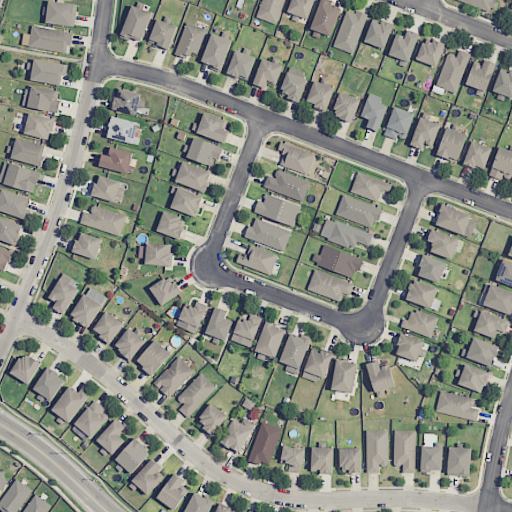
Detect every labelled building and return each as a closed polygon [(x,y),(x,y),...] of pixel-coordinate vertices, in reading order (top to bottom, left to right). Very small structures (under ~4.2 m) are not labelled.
[(262,0),(257,17),(276,24),(284,0),(262,0)] [(314,0),(291,0),(287,12),(307,20),(314,0)] [(331,36),(341,7),(321,0),(320,0),(310,29),(331,36)] [(455,0),(495,12),(498,2),(493,1),(493,0),(455,0)] [(75,26),(77,4),(48,1),(46,24),(75,26)] [(122,36),(142,42),(151,12),(130,6),(122,36)] [(367,14),(356,10),(355,13),(345,10),(334,47),(354,54),(367,14)] [(385,49),(393,25),(372,18),(364,42),(385,49)] [(148,42),(168,50),(177,26),(157,19),(148,42)] [(198,54),(207,30),(186,22),(175,54),(189,60),(191,52),(198,54)] [(73,33),(32,25),(28,46),(66,54),(68,45),(71,46),(73,33)] [(405,36),(396,33),(389,55),(409,62),(419,35),(407,30),(405,36)] [(201,63),(221,71),(232,40),(212,33),(201,63)] [(416,60),(437,67),(445,44),(433,39),(431,43),(423,40),(416,60)] [(457,56),(448,52),(435,86),(456,94),(471,54),(459,49),(457,56)] [(249,81),(255,56),(234,51),(227,75),(249,81)] [(68,65),(35,58),(31,80),(61,85),(63,75),(66,75),(68,65)] [(253,84),(264,89),(267,82),(275,85),(282,66),(262,58),(253,84)] [(482,66),(473,63),(466,85),(487,91),(496,64),(484,60),(482,66)] [(511,97),(511,72),(500,68),(492,91),(511,97)] [(280,96),(300,102),(307,77),(287,71),(280,96)] [(334,87),(314,80),(306,104),(326,111),(334,87)] [(57,113),(61,92),(26,85),(22,106),(57,113)] [(113,110),(137,114),(141,93),(117,88),(113,110)] [(360,100),(340,92),(332,115),(352,122),(360,100)] [(369,119),(366,127),(378,132),(388,106),(367,98),(361,116),(369,119)] [(407,141),(414,112),(392,107),(385,136),(407,141)] [(229,131),(222,129),(225,120),(204,112),(197,133),(224,143),(229,131)] [(49,140),(54,119),(29,113),(24,134),(49,140)] [(135,144),(140,123),(112,116),(107,137),(135,144)] [(441,124),(420,117),(410,145),(423,149),(425,143),(433,146),(441,124)] [(437,154),(457,161),(467,134),(447,127),(437,154)] [(46,145),(17,137),(11,158),(41,166),(46,145)] [(215,167),(221,146),(194,137),(187,158),(215,167)] [(483,172),(492,149),(472,140),(463,164),(483,172)] [(280,165),(308,174),(315,154),(280,143),(278,150),(284,152),(280,165)] [(489,175),(510,182),(511,176),(511,151),(499,146),(489,175)] [(99,166),(127,173),(133,152),(111,147),(108,155),(102,154),(99,166)] [(0,182),(33,193),(40,173),(5,161),(0,176),(0,182)] [(175,181),(204,192),(212,172),(183,161),(175,181)] [(264,190),(305,199),(310,179),(276,171),(275,177),(267,175),(264,190)] [(351,193),(378,201),(381,191),(390,193),(392,183),(356,173),(351,193)] [(92,196),(115,203),(122,182),(98,175),(92,196)] [(0,210),(25,219),(32,199),(0,187),(0,210)] [(294,226),(301,206),(266,194),(263,202),(258,200),(254,212),(294,226)] [(335,215),(372,228),(374,220),(378,221),(383,209),(342,195),(335,215)] [(471,215),(442,204),(435,224),(464,235),(471,215)] [(80,224),(120,236),(127,216),(93,205),(90,213),(84,211),(80,224)] [(181,238),(186,218),(163,212),(158,232),(181,238)] [(0,239),(16,246),(24,226),(0,216),(0,239)] [(369,246),(373,232),(326,219),(321,238),(355,247),(356,242),(369,246)] [(245,239),(285,250),(291,229),(255,220),(253,226),(248,225),(245,239)] [(427,241),(433,243),(430,251),(451,260),(459,240),(432,228),(427,241)] [(73,252),(96,260),(103,239),(80,232),(73,252)] [(140,243),(139,263),(171,264),(172,245),(140,243)] [(271,275),(278,255),(250,244),(245,257),(239,255),(236,262),(271,275)] [(0,269),(5,272),(13,251),(0,246),(0,269)] [(352,275),(353,269),(360,271),(364,257),(323,247),(321,255),(315,253),(312,265),(352,275)] [(446,262),(423,255),(416,275),(440,283),(446,262)] [(511,261),(503,258),(495,280),(511,286),(511,261)] [(354,283),(314,270),(307,290),(341,301),(343,294),(350,296),(354,283)] [(57,302),(53,308),(64,315),(79,289),(71,284),(74,279),(63,273),(49,298),(57,302)] [(161,305),(183,292),(171,274),(150,288),(161,305)] [(435,299),(438,287),(412,280),(407,302),(439,310),(441,301),(435,299)] [(484,307),(511,313),(511,290),(489,285),(484,307)] [(88,328),(107,297),(89,286),(70,317),(88,328)] [(207,305),(197,302),(195,309),(183,305),(176,327),(198,334),(207,305)] [(227,312),(215,308),(205,333),(226,340),(232,323),(224,319),(227,312)] [(431,337),(438,318),(412,309),(408,320),(403,318),(400,327),(431,337)] [(498,331),(505,333),(509,321),(481,310),(474,331),(496,339),(498,331)] [(111,344),(123,322),(104,311),(92,334),(111,344)] [(260,317),(253,316),(251,322),(237,318),(232,341),(253,347),(260,317)] [(276,358),(286,329),(265,322),(255,351),(276,358)] [(115,348),(131,360),(148,338),(132,326),(115,348)] [(279,361),(287,364),(285,370),(297,375),(311,340),(291,332),(279,361)] [(424,342),(402,333),(394,353),(417,362),(424,342)] [(491,367),(498,347),(474,337),(466,357),(491,367)] [(136,361),(152,376),(172,354),(155,340),(136,361)] [(332,354),(312,347),(302,377),(321,384),(332,354)] [(11,374),(29,384),(41,363),(24,352),(11,374)] [(169,397),(194,371),(179,356),(154,383),(169,397)] [(331,390),(353,393),(357,363),(336,359),(331,390)] [(367,363),(373,392),(395,387),(390,364),(380,366),(378,361),(367,363)] [(458,384),(481,393),(489,373),(465,364),(458,384)] [(64,378),(45,369),(34,391),(54,400),(64,378)] [(177,398),(183,405),(179,409),(188,418),(217,387),(201,373),(177,398)] [(69,423),(87,398),(70,385),(52,410),(69,423)] [(473,408),(475,399),(441,390),(435,411),(476,422),(479,410),(473,408)] [(111,415),(94,401),(74,424),(91,438),(111,415)] [(196,423),(213,435),(228,415),(211,403),(196,423)] [(221,444),(241,452),(252,428),(232,419),(221,444)] [(119,435),(125,428),(115,420),(97,441),(113,454),(125,441),(119,435)] [(282,429),(262,421),(248,461),(260,466),(261,462),(269,465),(282,429)] [(402,473),(415,473),(416,431),(394,430),(394,465),(403,465),(402,473)] [(367,472),(379,472),(379,466),(388,466),(388,431),(366,431),(367,472)] [(151,453),(135,438),(116,459),(131,474),(151,453)] [(421,470),(442,471),(443,447),(422,446),(421,470)] [(288,471),(301,473),(304,449),(282,447),(281,463),(289,464),(288,471)] [(333,448),(312,447),(311,472),(332,473),(333,448)] [(448,475),(470,476),(471,448),(449,447),(448,475)] [(361,448),(340,448),(340,473),(361,472),(361,448)] [(163,479),(157,473),(161,468),(152,459),(130,482),(146,497),(163,479)] [(0,473),(0,492),(8,479),(0,473)] [(181,486),(184,481),(174,474),(157,498),(175,510),(188,491),(181,486)] [(0,508),(2,510),(1,511),(17,511),(32,490),(16,479),(0,502),(0,508)] [(207,511),(213,501),(195,492),(184,511),(207,511)] [(45,511),(51,505),(35,494),(23,511),(45,511)]
